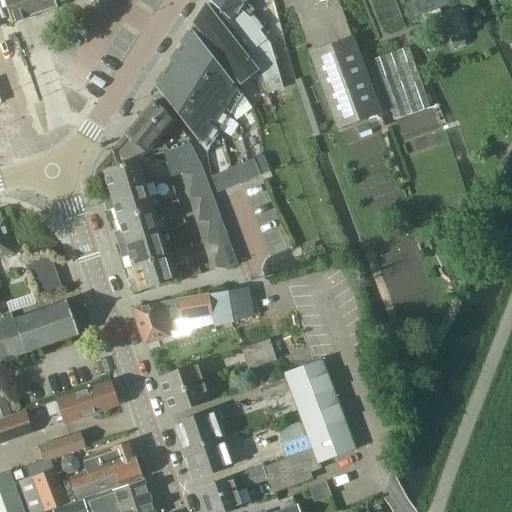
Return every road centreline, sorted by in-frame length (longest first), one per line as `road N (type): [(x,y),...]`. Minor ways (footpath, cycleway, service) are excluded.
road 1 (tertiary): [(177,511),(57,162)]
road 2 (residential): [(511,312),(435,511)]
road 3 (tertiary): [(57,162),(92,133),(179,0)]
